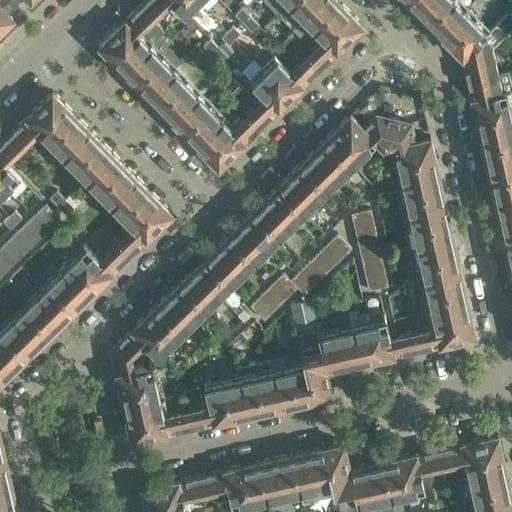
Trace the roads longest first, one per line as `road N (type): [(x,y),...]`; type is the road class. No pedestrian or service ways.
road 1 (residential): [(119,464),(511,377)]
road 2 (residential): [(511,373),(449,97),(402,30)]
road 3 (residential): [(216,206),(402,30)]
road 4 (residential): [(52,43),(216,206)]
road 5 (residential): [(38,511),(21,406),(28,389),(89,330)]
road 6 (residential): [(89,330),(216,206)]
road 7 (residential): [(119,464),(89,330)]
